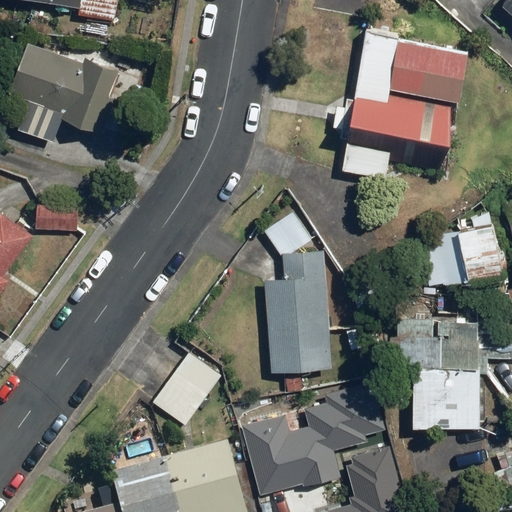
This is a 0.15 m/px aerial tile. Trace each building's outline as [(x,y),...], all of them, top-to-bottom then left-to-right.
[(80,0),(85,1),(83,13),(120,19),(123,0),(80,0)] [(511,0),(499,0),(495,4),(511,20),(511,0)] [(128,64),(38,32),(19,85),(33,90),(22,122),(60,135),(69,110),(108,123),(128,64)] [(383,178),(386,148),(400,149),(399,160),(440,164),(445,101),(454,102),(458,48),(391,43),(357,40),(351,110),(334,109),(332,138),(340,139),(337,174),(383,178)] [(84,197),(46,198),(47,222),(85,222),(84,197)] [(0,299),(17,277),(11,272),(42,231),(5,202),(0,209),(0,299)] [(276,281),(264,282),(268,373),(325,371),(320,251),(292,252),(311,239),(291,211),(265,235),(275,255),(276,281)] [(431,234),(436,281),(461,278),(462,282),(488,280),(482,214),(468,215),(470,230),(431,234)] [(476,431),(476,323),(383,321),(383,368),(405,368),(405,431),(476,431)] [(187,351),(147,400),(180,427),(220,378),(187,351)] [(330,467),(371,432),(339,394),(268,454),(302,494),(308,489),(322,506),(346,486),(330,467)] [(276,404),(246,408),(250,444),(281,440),(276,404)] [(120,503),(84,511),(250,511),(230,437),(154,457),(156,464),(113,476),(120,503)] [(511,491),(511,446),(498,451),(510,492),(511,491)]
